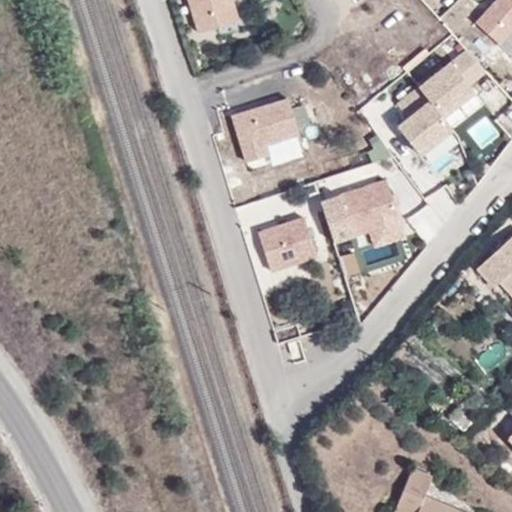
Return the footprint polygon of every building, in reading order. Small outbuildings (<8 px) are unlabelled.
[(188,0),(198,31),(237,19),(231,0),(188,0)] [(511,0),(495,0),(475,23),(498,44),(511,28),(511,0)] [(465,49),(450,61),(468,84),(485,71),(465,49)] [(442,116),(474,92),(468,84),(450,61),(418,86),(442,116)] [(407,117),(397,125),(419,154),(451,129),(442,116),(418,86),(396,103),(407,117)] [(298,134),(287,99),(231,115),(245,162),(267,155),(264,144),(298,134)] [(384,180),(338,195),(351,236),(398,221),(384,180)] [(257,232),(269,271),(315,256),(303,217),(257,232)] [(511,235),(474,275),(493,292),(498,287),(511,299),(511,235)] [(463,511),(425,496),(432,478),(413,468),(395,510),(399,511),(463,511)]
